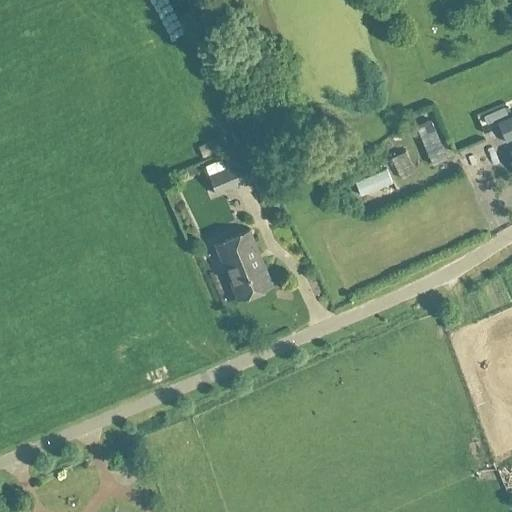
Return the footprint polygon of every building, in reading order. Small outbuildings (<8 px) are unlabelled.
[(511,114),(497,122),(506,142),(511,138),(511,114)] [(432,120),(417,126),(433,163),(447,157),(432,120)] [(229,146),(224,134),(198,146),(203,157),(229,146)] [(215,194),(249,180),(238,154),(222,161),(221,159),(204,165),(215,194)] [(385,167),(354,180),(360,194),(391,181),(385,167)] [(299,191),(283,198),(297,230),(313,223),(299,191)] [(386,226),(328,253),(342,282),(399,255),(386,226)] [(215,243),(237,298),(272,285),(249,229),(215,243)] [(453,324),(450,317),(443,320),(446,327),(453,324)]
